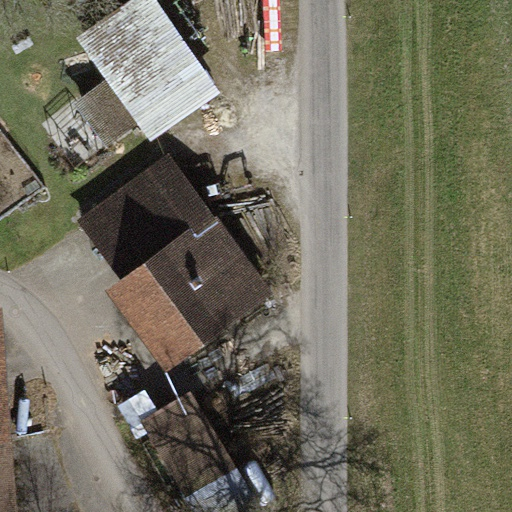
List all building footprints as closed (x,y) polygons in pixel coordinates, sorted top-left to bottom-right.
[(106,78),(75,100),(105,143),(137,121),(149,138),(221,88),(159,0),(125,0),(76,34),(106,78)] [(169,151),(76,218),(117,275),(104,285),(164,367),(274,288),(221,215),(217,218),(169,151)] [(0,435),(9,435),(0,301),(0,435)] [(137,437),(148,430),(140,416),(156,406),(144,387),(117,403),(137,437)] [(156,406),(140,416),(148,430),(198,511),(265,511),(189,387),(156,406)] [(14,511),(9,435),(0,435),(0,511),(14,511)]
